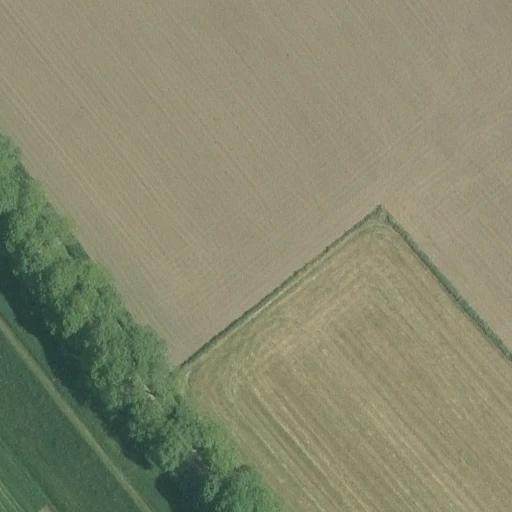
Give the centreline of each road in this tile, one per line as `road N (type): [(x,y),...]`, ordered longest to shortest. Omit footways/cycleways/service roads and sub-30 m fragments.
road 1 (track): [(241,511),(0,197)]
road 2 (track): [(0,307),(165,511)]
